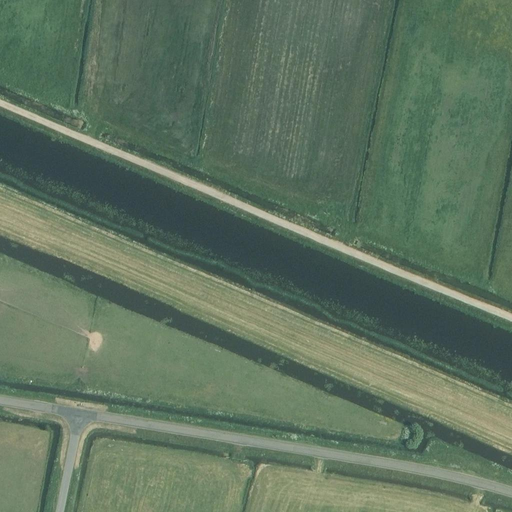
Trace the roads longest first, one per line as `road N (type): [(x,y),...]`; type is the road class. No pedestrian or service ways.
road 1 (track): [(0,101),(511,319)]
road 2 (unclassified): [(511,494),(427,471),(81,415)]
